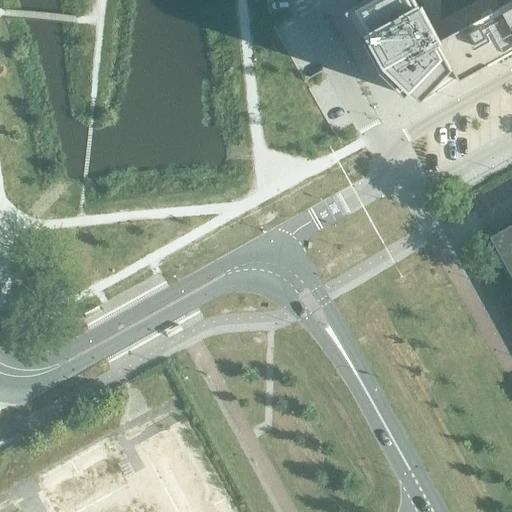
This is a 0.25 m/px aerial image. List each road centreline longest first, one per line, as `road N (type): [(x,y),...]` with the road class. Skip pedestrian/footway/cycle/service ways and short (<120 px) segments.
road 1 (tertiary): [(0,388),(21,391),(51,380),(212,291),(262,282)]
road 2 (tertiary): [(275,255),(237,257),(57,357),(15,361)]
road 3 (residential): [(381,147),(301,0)]
road 4 (tertiary): [(433,511),(358,377)]
road 5 (tertiary): [(358,377),(309,277),(275,255)]
road 6 (residential): [(511,76),(381,147)]
road 7 (residential): [(396,174),(310,222),(275,255)]
road 8 (residential): [(396,174),(408,196),(511,139)]
road 9 (tertiary): [(262,282),(284,294),(358,377)]
